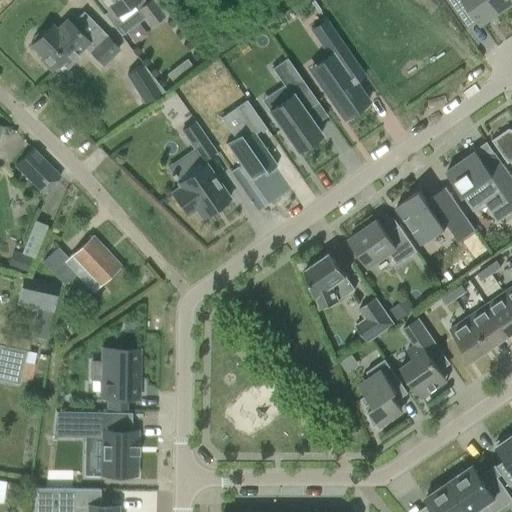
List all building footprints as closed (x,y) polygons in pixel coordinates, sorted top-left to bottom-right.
[(148,0),(146,2),(143,0),(99,0),(114,19),(134,4),(137,9),(135,10),(149,28),(165,15),(153,0),(148,0)] [(498,12),(489,0),(463,0),(480,24),(481,24),(481,23),(497,12),(497,13),(498,12)] [(511,0),(489,0),(498,12),(499,12),(498,12),(511,1),(511,0)] [(83,47),(101,66),(118,49),(98,28),(87,40),(67,20),(56,31),(50,25),(41,34),(37,35),(34,38),(33,42),(30,45),(41,57),(39,59),(51,72),(63,60),(66,63),(71,64),(76,59),(75,55),(83,47)] [(325,21),(309,32),(335,68),(317,81),(343,119),(368,102),(354,83),(363,76),(325,21)] [(288,93),(266,108),(294,149),(300,145),(302,148),(314,139),(312,137),(318,132),(302,109),(315,100),(284,55),(269,66),(288,93)] [(187,58),(167,73),(175,83),(195,69),(187,58)] [(143,63),(126,75),(146,104),(163,91),(143,63)] [(388,90),(364,105),(375,123),(400,108),(388,90)] [(246,100),(220,118),(234,138),(225,144),(250,180),(264,170),(266,173),(277,166),(255,134),(260,130),(261,132),(266,129),(246,100)] [(181,132),(201,161),(215,152),(194,123),(181,132)] [(508,162),(511,163),(511,134),(497,145),(493,139),(492,140),(508,164),(509,163),(508,162)] [(31,149),(14,166),(42,194),(59,177),(31,149)] [(504,205),(510,215),(511,213),(511,178),(494,153),(493,154),(495,155),(483,163),(476,152),(471,155),(473,157),(466,162),(464,159),(446,172),(463,197),(476,188),(485,201),(494,195),(502,206),(504,205)] [(177,184),(179,187),(171,193),(187,216),(195,210),(201,219),(229,199),(205,164),(177,184)] [(396,207),(422,244),(449,226),(459,241),(475,230),(445,187),(430,198),(431,200),(428,203),(419,191),(396,207)] [(22,251),(35,257),(48,225),(36,220),(22,251)] [(387,234),(377,220),(348,240),(367,267),(388,253),(397,265),(417,252),(399,226),(387,234)] [(71,257),(99,286),(119,267),(91,238),(71,257)] [(57,248),(42,262),(64,286),(75,275),(64,263),(68,259),(57,248)] [(14,250),(9,265),(27,271),(32,256),(14,250)] [(304,271),(320,309),(339,301),(338,300),(355,289),(346,276),(330,253),(304,271)] [(497,261),(487,268),(491,274),(501,267),(497,261)] [(491,274),(487,268),(477,275),(481,281),(491,274)] [(56,292),(27,285),(22,305),(36,308),(51,312),(56,292)] [(461,286),(451,293),(455,299),(465,292),(461,286)] [(511,304),(504,292),(486,305),(507,335),(511,331),(511,304)] [(455,299),(451,293),(441,299),(446,305),(455,299)] [(365,319),(356,326),(367,342),(393,324),(375,298),(359,309),(365,319)] [(408,298),(390,309),(398,320),(415,308),(408,298)] [(486,305),(468,317),(488,348),(507,335),(486,305)] [(488,348),(468,317),(449,330),(470,360),(488,348)] [(412,342),(407,345),(412,352),(409,354),(413,359),(400,368),(421,398),(439,386),(437,383),(445,377),(429,354),(439,348),(418,318),(403,329),(412,342)] [(0,345),(0,380),(18,385),(20,378),(23,363),(26,352),(0,345)] [(101,363),(100,380),(101,380),(101,397),(106,397),(106,410),(125,410),(126,398),(138,398),(139,350),(110,350),(102,350),(102,363),(101,363)] [(408,393),(384,360),(366,372),(372,380),(361,388),(366,396),(361,399),(371,413),(368,415),(373,427),(378,424),(380,427),(397,415),(397,416),(398,416),(395,411),(400,407),(396,401),(408,393)] [(23,363),(20,378),(30,380),(33,365),(23,363)] [(42,412),(39,434),(48,434),(48,438),(87,439),(86,476),(123,477),(123,455),(124,455),(125,446),(123,446),(123,432),(116,431),(116,414),(42,412)] [(511,436),(510,437),(508,434),(494,443),(506,461),(496,468),(509,485),(511,482),(511,436)] [(52,446),(51,485),(75,485),(76,446),(52,446)] [(462,469),(450,477),(452,480),(449,482),(469,511),(473,511),(487,503),(492,511),(496,511),(511,501),(511,498),(495,474),(484,482),(473,465),(464,472),(462,469)] [(469,511),(449,482),(441,487),(439,484),(427,493),(429,496),(425,498),(434,511),(469,511)] [(74,489),(73,509),(87,509),(86,511),(117,511),(117,508),(99,508),(99,489),(74,489)]
